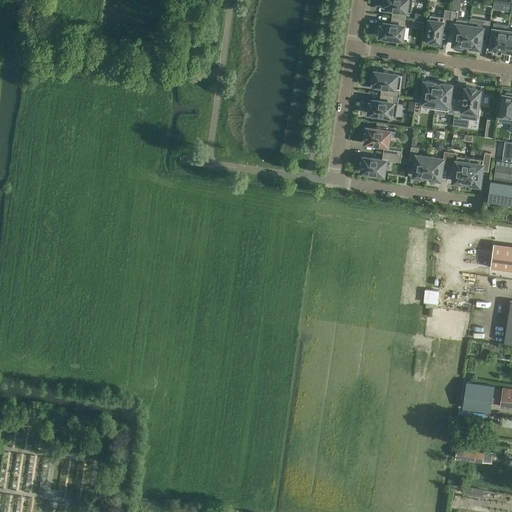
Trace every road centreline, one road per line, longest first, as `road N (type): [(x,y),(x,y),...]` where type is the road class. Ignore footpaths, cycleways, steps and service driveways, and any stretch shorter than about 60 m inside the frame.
road 1 (track): [(511,235),(442,223),(434,236),(434,273),(450,306),(420,511)]
road 2 (residential): [(511,71),(353,48)]
road 3 (unclassified): [(333,183),(478,203)]
road 4 (residential): [(333,183),(353,48)]
